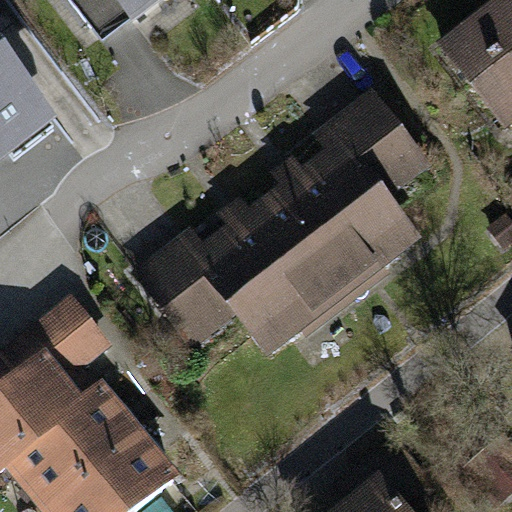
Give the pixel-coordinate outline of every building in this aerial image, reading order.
[(163,0),(68,0),(104,46),(163,0)] [(511,0),(498,0),(439,47),(508,135),(511,131),(511,0)] [(0,168),(56,126),(0,53),(0,168)] [(268,198),(348,303),(423,245),(391,203),(434,170),(374,92),(310,141),(322,157),(303,172),(293,159),(282,167),(271,176),(281,188),(268,198)] [(190,231),(131,276),(192,355),(235,322),(267,364),(348,303),(268,198),(250,212),(240,199),(229,207),(217,216),(227,229),(203,247),(190,231)] [(0,476),(2,475),(102,391),(85,371),(114,347),(71,296),(0,355),(0,476)] [(104,389),(102,391),(2,475),(33,511),(50,511),(143,435),(104,389)] [(511,499),(511,447),(497,430),(457,463),(498,511),(511,499)] [(144,511),(182,481),(143,435),(50,511),(144,511)] [(344,508),(339,511),(416,511),(439,493),(396,439),(331,492),(344,508)]
